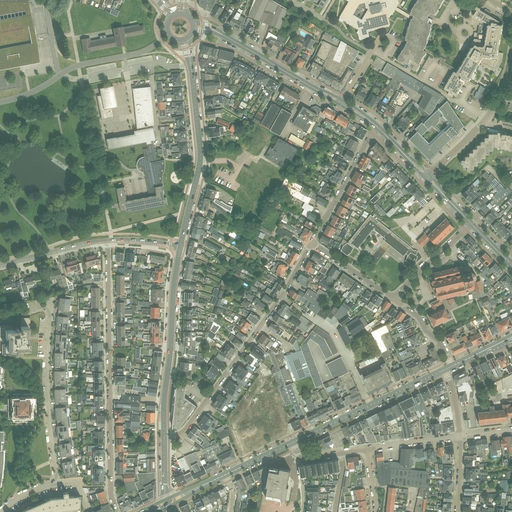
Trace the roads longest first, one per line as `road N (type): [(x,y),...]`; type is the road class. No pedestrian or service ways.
road 1 (residential): [(106,240),(116,511)]
road 2 (residential): [(162,437),(187,427),(311,243)]
road 3 (residential): [(55,483),(48,306),(0,319)]
road 4 (secondary): [(162,437),(180,246)]
road 5 (primary): [(180,246),(200,163),(191,66)]
road 6 (secondary): [(292,442),(444,369)]
road 7 (unclassified): [(426,178),(482,124),(511,64)]
road 8 (primary): [(341,102),(216,31)]
road 9 (residential): [(376,126),(311,243)]
